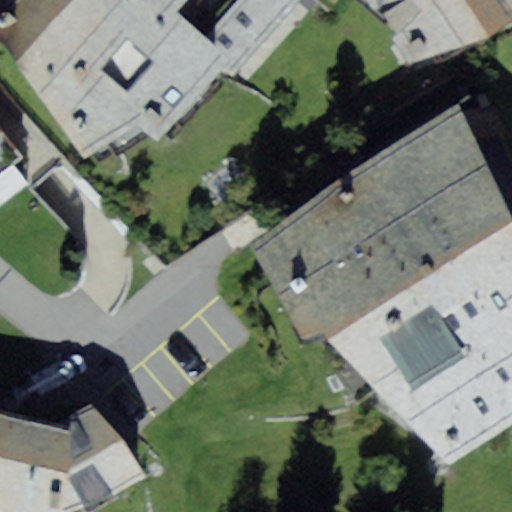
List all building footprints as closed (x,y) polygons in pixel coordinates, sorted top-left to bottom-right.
[(0,0),(0,13),(91,152),(145,120),(165,137),(214,68),(229,45),(209,26),(178,0),(0,0)] [(337,0),(364,0),(408,49),(489,21),(511,4),(511,0),(233,0),(209,26),(229,45),(214,68),(237,69),(298,0),(319,0),(329,10),(337,0)] [(0,171),(28,148),(0,115),(0,171)] [(450,453),(511,411),(511,266),(450,124),(272,242),(310,327),(323,316),(350,312),(450,453)] [(65,511),(81,511),(145,484),(99,414),(56,432),(84,439),(65,511)] [(0,511),(65,511),(84,439),(56,432),(0,417),(0,511)]
